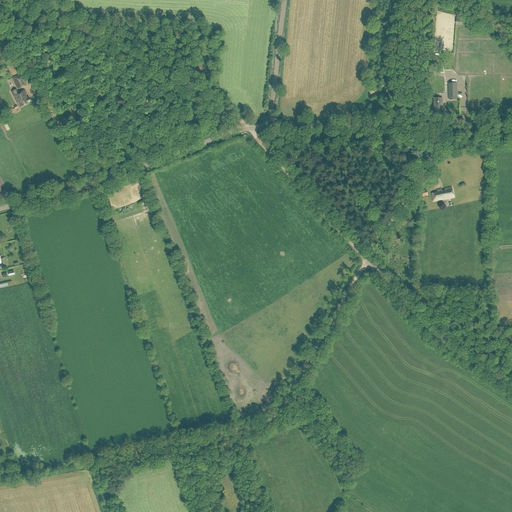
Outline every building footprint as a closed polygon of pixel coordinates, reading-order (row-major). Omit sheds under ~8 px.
[(12,78),(18,90),(29,84),(23,73),(12,78)] [(457,99),(457,86),(456,83),(448,83),(449,99),(457,99)] [(18,93),(16,90),(12,92),(20,107),(31,102),(28,97),(25,98),(24,95),(26,94),(24,90),(18,93)] [(433,98),(434,108),(441,108),(441,103),(442,103),(442,98),(433,98)] [(454,197),(451,187),(444,189),(445,191),(442,191),(441,189),(437,190),(437,192),(431,193),(433,201),(449,198),(454,197)]
